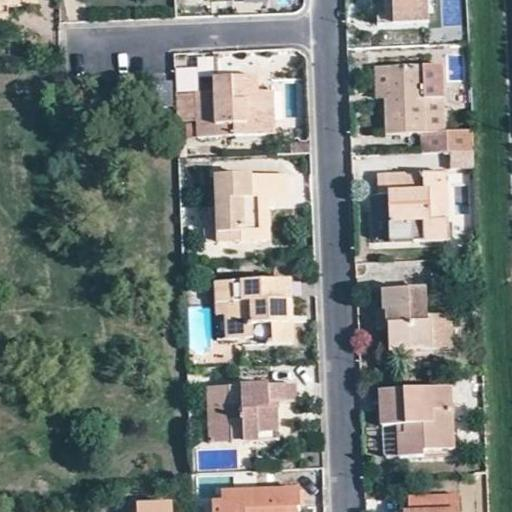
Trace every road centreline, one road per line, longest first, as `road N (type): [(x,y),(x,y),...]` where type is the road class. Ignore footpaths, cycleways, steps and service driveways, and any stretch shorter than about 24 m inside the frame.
road 1 (residential): [(345,511),(327,33)]
road 2 (residential): [(327,33),(81,45)]
